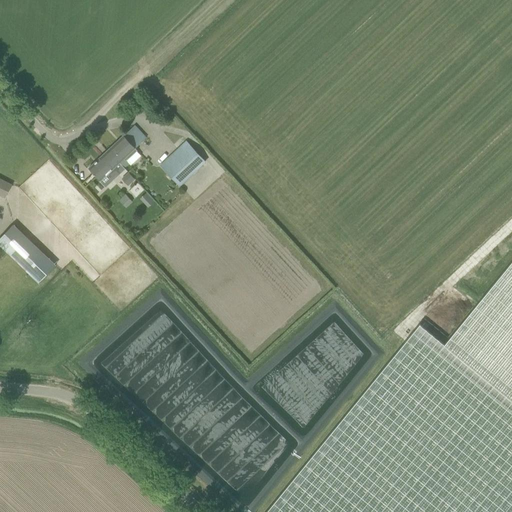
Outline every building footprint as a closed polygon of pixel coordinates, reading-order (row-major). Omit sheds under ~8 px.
[(134,125),(108,150),(124,168),(129,163),(126,160),(136,151),(137,150),(135,148),(146,138),(141,133),(134,125)] [(18,164),(36,146),(26,137),(9,155),(18,164)] [(160,165),(180,185),(205,162),(186,141),(160,165)] [(108,150),(88,168),(100,181),(105,186),(125,168),(124,168),(108,150)] [(122,179),(128,186),(135,179),(129,172),(122,179)] [(0,178),(0,195),(5,198),(12,184),(0,178)] [(149,207),(156,200),(147,191),(141,198),(149,207)] [(126,207),(132,202),(124,194),(118,199),(126,207)] [(13,224),(0,237),(0,246),(26,271),(31,277),(49,258),(43,253),(13,224)] [(511,511),(511,261),(444,344),(419,324),(266,511),(511,511)]
